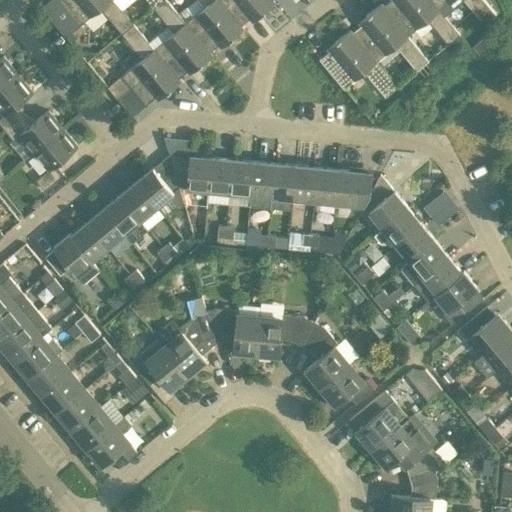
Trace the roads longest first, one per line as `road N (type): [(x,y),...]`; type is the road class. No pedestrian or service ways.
road 1 (residential): [(90,511),(212,406),(250,397),(280,407),(311,442),(343,480),(351,511)]
road 2 (residential): [(511,284),(439,145),(247,121)]
road 3 (residential): [(120,149),(9,8)]
road 4 (residential): [(120,149),(0,250)]
road 5 (residential): [(247,121),(257,62),(329,0)]
road 6 (residential): [(247,121),(160,116),(120,149)]
